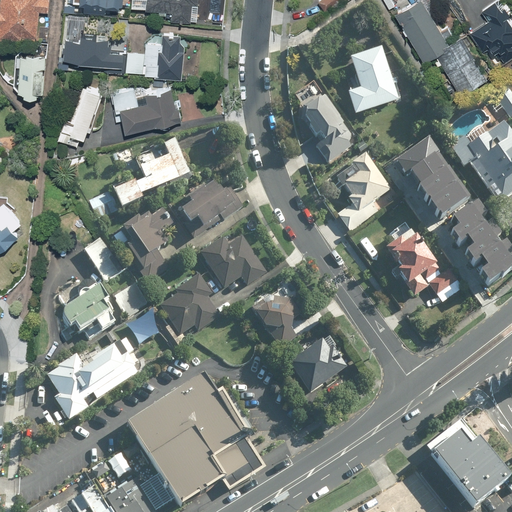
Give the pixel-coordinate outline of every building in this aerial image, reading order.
[(3,0),(0,31),(0,32),(40,36),(42,10),(50,11),(51,0),(3,0)] [(86,0),(86,10),(109,11),(109,4),(124,5),(124,0),(86,0)] [(133,0),(133,4),(148,5),(148,8),(161,8),(161,12),(169,12),(170,10),(174,10),(173,17),(184,18),(184,16),(188,16),(188,19),(204,20),(205,9),(199,9),(199,0),(133,0)] [(450,41),(428,0),(415,0),(398,9),(426,59),(440,52),(463,91),(489,75),(465,33),(450,41)] [(511,13),(503,0),(495,0),(483,8),(491,19),(473,31),(486,50),(493,45),(504,63),(511,58),(511,13)] [(78,37),(67,37),(66,57),(106,59),(105,68),(148,71),(148,72),(158,72),(157,76),(185,77),(186,47),(183,47),(184,31),(164,30),(164,35),(161,35),(160,38),(150,38),(149,50),(112,47),(113,32),(87,31),(88,28),(78,28),(78,37)] [(47,87),(49,54),(43,53),(43,47),(23,46),(17,52),(15,81),(19,87),(27,87),(27,91),(40,92),(40,87),(47,87)] [(358,117),(402,102),(397,87),(400,86),(397,79),(394,80),(383,48),(352,59),(358,77),(351,79),(355,89),(349,91),(358,117)] [(91,125),(93,126),(97,115),(95,115),(104,89),(85,83),(73,118),(67,116),(60,136),(80,142),(83,133),(88,135),(91,125)] [(176,99),(174,84),(147,88),(149,98),(141,100),(139,84),(115,88),(118,106),(116,106),(118,119),(125,118),(127,129),(184,118),(181,98),(176,99)] [(317,103),(309,109),(306,119),(319,137),(322,135),(327,141),(318,148),(329,164),(354,147),(351,143),(356,140),(323,93),(314,100),(317,103)] [(511,93),(499,103),(511,120),(511,93)] [(511,195),(511,133),(505,124),(472,147),(466,139),(453,149),(470,171),(481,163),(507,199),(511,195)] [(495,269),(511,256),(511,235),(436,138),(409,159),(495,269)] [(144,196),(171,184),(173,188),(187,182),(184,177),(193,174),(177,140),(165,145),(168,152),(160,156),(157,150),(127,164),(132,174),(142,170),(147,179),(128,188),(126,184),(114,190),(123,210),(145,200),(144,196)] [(338,215),(350,233),(399,200),(368,153),(353,164),(356,168),(338,180),(344,189),(347,187),(353,196),(349,199),(353,205),(338,215)] [(173,207),(197,240),(245,206),(232,188),(226,191),(223,186),(220,188),(214,179),(173,207)] [(25,218),(9,200),(10,192),(0,191),(0,250),(22,233),(16,226),(25,218)] [(120,211),(111,192),(90,203),(99,221),(120,211)] [(167,262),(178,254),(165,234),(175,227),(163,210),(153,216),(150,211),(122,230),(130,241),(123,246),(147,281),(152,278),(155,282),(173,270),(167,262)] [(419,294),(430,285),(438,296),(453,284),(459,279),(452,269),(445,274),(444,272),(409,227),(394,238),(396,241),(387,248),(401,267),(395,272),(408,289),(412,286),(419,294)] [(268,273),(243,237),(230,246),(224,238),(201,255),(225,290),(243,278),(249,287),(268,273)] [(104,241),(87,252),(107,283),(124,272),(104,241)] [(215,295),(200,274),(176,291),(178,294),(161,307),(183,337),(195,328),(199,333),(223,316),(210,298),(215,295)] [(139,294),(143,292),(138,284),(115,299),(129,320),(148,308),(139,294)] [(66,310),(66,311),(66,317),(74,329),(78,327),(82,334),(86,331),(91,340),(118,322),(113,313),(115,311),(117,310),(103,289),(101,290),(98,285),(72,302),(71,302),(71,303),(70,303),(69,304),(69,305),(68,305),(68,306),(68,307),(67,307),(67,308),(67,309),(66,310)] [(283,288),(254,309),(282,349),(299,337),(293,328),(293,327),(294,327),(294,326),(295,325),(295,324),(295,323),(296,323),(296,322),(296,321),(296,320),(296,319),(296,318),(295,318),(295,317),(301,313),(283,288)] [(324,341),(291,364),(312,394),(349,368),(337,350),(339,348),(332,338),(326,343),(324,341)] [(127,339),(94,360),(97,364),(87,370),(85,366),(78,356),(48,376),(61,396),(56,399),(65,412),(62,413),(66,419),(68,417),(69,419),(90,406),(86,400),(95,394),(98,399),(139,373),(135,367),(138,365),(131,354),(135,352),(127,339)] [(148,345),(148,347),(148,348),(148,350),(148,352),(149,353),(150,354),(151,356),(152,356),(154,357),(155,358),(157,358),(159,358),(160,357),(162,356),(163,356),(164,354),(165,353),(166,352),(166,350),(166,348),(166,347),(166,345),(165,344),(164,343),(163,341),(162,340),(160,340),(159,339),(157,339),(156,339),(154,340),(153,340),(151,341),(150,343),(149,344),(148,345)] [(205,370),(125,421),(182,505),(260,454),(205,370)] [(433,447),(478,505),(511,479),(511,472),(481,431),(471,438),(462,426),(433,447)] [(145,452),(139,442),(124,451),(130,461),(145,452)] [(132,477),(136,474),(125,458),(111,467),(122,483),(132,477)] [(105,463),(91,471),(96,480),(111,472),(105,463)] [(61,511),(57,507),(48,511),(112,511),(98,489),(73,503),(79,511),(61,511)] [(151,511),(140,495),(115,511),(151,511)]
